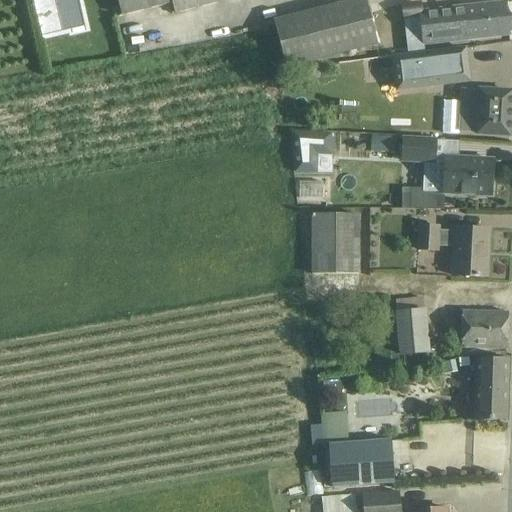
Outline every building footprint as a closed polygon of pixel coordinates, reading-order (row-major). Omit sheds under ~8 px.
[(117,0),(121,16),(171,3),(174,14),(227,0),(117,0)] [(367,0),(347,0),(273,19),(285,68),(379,44),(367,0)] [(420,11),(424,44),(509,34),(508,32),(511,31),(511,22),(511,16),(507,16),(505,2),(420,11)] [(393,58),(397,90),(469,81),(465,49),(393,58)] [(480,134),(508,135),(510,91),(482,90),(478,90),(478,91),(460,91),(459,132),(477,132),(477,134),(480,134)] [(489,193),(491,162),(432,158),(433,140),(403,139),(401,162),(424,163),(422,188),(411,188),(411,192),(403,192),(403,209),(444,208),(444,195),(437,195),(437,190),(489,193)] [(357,214),(311,215),(312,274),(358,274),(357,214)] [(454,227),(454,232),(439,231),(439,226),(418,225),(416,251),(438,252),(438,246),(453,247),(451,275),(486,277),(489,229),(454,227)] [(423,298),(396,300),(399,355),(427,353),(423,298)] [(462,311),(461,348),(506,349),(507,312),(462,311)] [(475,359),(474,420),(506,420),(508,359),(475,359)] [(324,415),(330,439),(351,434),(345,410),(324,415)] [(391,439),(328,443),(331,488),(394,484),(391,439)] [(400,511),(399,492),(362,495),(362,511),(400,511)] [(356,511),(355,495),(321,498),(322,511),(356,511)]
